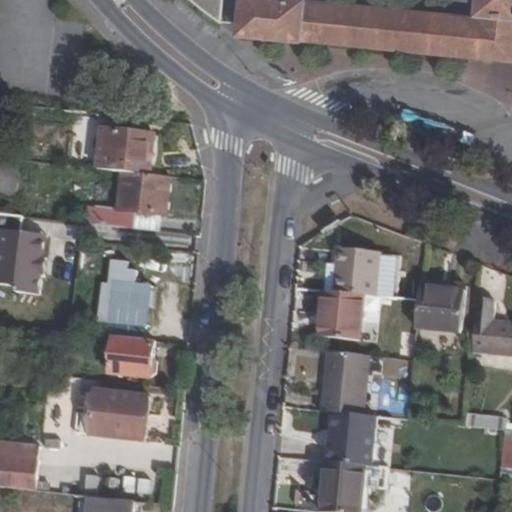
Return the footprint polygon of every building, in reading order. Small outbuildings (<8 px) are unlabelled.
[(196,0),(224,23),(226,0),(196,0)] [(245,32),(511,60),(511,0),(486,0),(485,13),(487,14),(487,19),(306,0),(247,0),(245,24),(245,32)] [(124,177),(156,181),(160,144),(106,138),(103,175),(124,177)] [(0,194),(0,199),(24,202),(27,175),(2,172),(0,194)] [(169,221),(174,183),(156,181),(124,177),(119,215),(99,213),(98,229),(136,233),(137,218),(169,221)] [(0,218),(0,288),(17,290),(16,297),(39,300),(42,278),(37,278),(41,239),(24,238),(25,221),(0,218)] [(136,233),(167,237),(169,221),(137,218),(136,233)] [(37,278),(42,278),(44,279),(46,262),(44,262),(46,239),(41,239),(37,278)] [(361,296),(376,297),(379,253),(336,249),(331,293),(361,296)] [(421,268),(422,253),(414,252),(413,267),(421,268)] [(440,285),(419,283),(417,301),(415,331),(460,335),(464,294),(440,292),(440,285)] [(440,292),(464,294),(465,287),(440,285),(440,292)] [(116,328),(114,342),(148,345),(149,329),(147,328),(152,290),(120,286),(116,328)] [(323,293),(316,292),(314,314),(321,315),(323,293)] [(361,296),(331,293),(323,293),(321,315),(318,339),(357,343),(361,296)] [(494,303),(476,301),(475,320),(471,353),(511,356),(511,323),(492,322),(494,303)] [(98,340),(114,342),(116,328),(100,327),(98,340)] [(154,383),(157,347),(148,345),(114,342),(111,378),(154,383)] [(327,354),(320,415),(363,419),(368,358),(327,354)] [(95,399),(91,442),(149,450),(153,406),(95,399)] [(476,415),(475,429),(503,429),(503,416),(476,415)] [(0,492),(39,497),(44,450),(0,445),(0,492)] [(325,465),(321,511),(358,511),(361,488),(362,469),(325,465)] [(378,470),(362,469),(361,488),(376,489),(378,470)] [(88,511),(95,511),(97,503),(89,502),(88,511)] [(139,511),(140,507),(97,503),(95,511),(139,511)]
